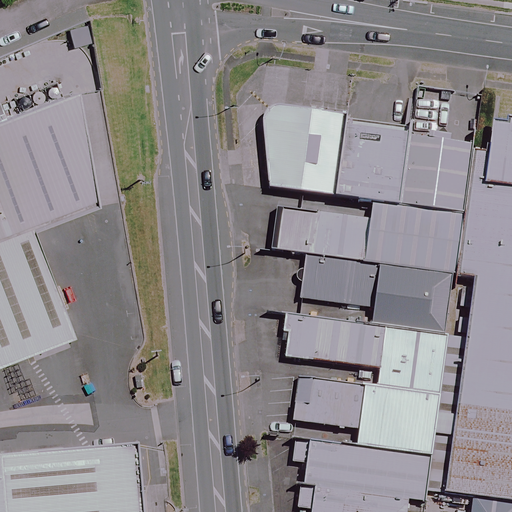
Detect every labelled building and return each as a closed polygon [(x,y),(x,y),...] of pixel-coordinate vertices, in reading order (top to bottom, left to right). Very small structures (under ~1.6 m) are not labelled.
[(0,366),(55,347),(16,240),(77,217),(57,105),(0,126),(0,366)] [(254,196),(317,204),(326,120),(258,113),(245,127),(254,196)] [(475,149),(459,148),(451,223),(444,278),(463,281),(438,503),(511,510),(511,126),(478,123),(475,149)] [(392,136),(330,129),(321,208),(354,212),(383,215),(392,136)] [(391,140),(383,215),(451,223),(459,148),(391,140)] [(289,261),(444,278),(451,223),(383,215),(354,212),(353,222),(264,212),(259,258),(289,261)] [(438,336),(444,278),(289,261),(285,301),(358,309),(356,327),(438,336)] [(431,398),(438,336),(268,317),(261,379),(431,398)] [(424,463),(431,398),(285,382),(280,429),(344,437),(342,454),(424,463)] [(419,505),(424,463),(342,454),(294,448),(289,490),(299,491),(296,511),(397,511),(398,503),(419,505)] [(0,511),(125,511),(119,456),(0,468),(0,511)]
